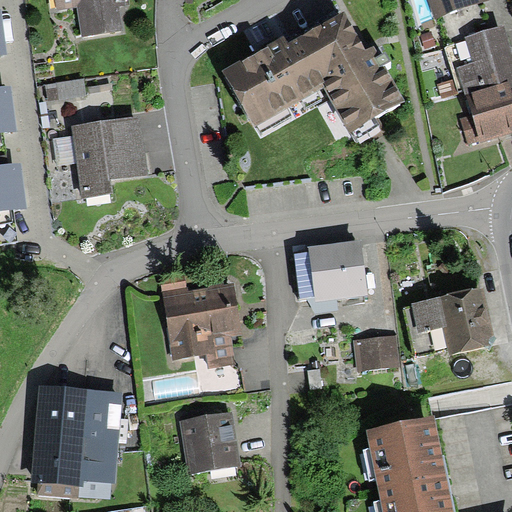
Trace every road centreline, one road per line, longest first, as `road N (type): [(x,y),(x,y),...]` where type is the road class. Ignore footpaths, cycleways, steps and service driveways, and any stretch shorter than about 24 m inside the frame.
road 1 (residential): [(104,281),(50,244),(39,226),(10,0)]
road 2 (residential): [(199,244),(177,67),(211,32),(267,0)]
road 3 (residential): [(272,234),(282,511)]
road 4 (residential): [(510,213),(484,209),(272,234)]
road 5 (residential): [(104,281),(48,360),(0,454)]
